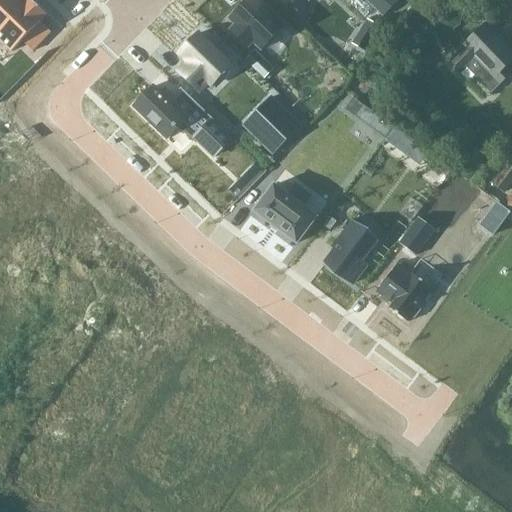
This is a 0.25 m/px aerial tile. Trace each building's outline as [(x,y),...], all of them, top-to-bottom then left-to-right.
[(0,0),(0,28),(26,1),(24,0),(0,0)] [(27,0),(26,1),(0,28),(0,41),(11,52),(21,42),(32,52),(51,33),(40,23),(41,22),(40,21),(46,15),(30,0),(27,0)] [(255,0),(248,0),(230,19),(235,25),(230,31),(247,47),(253,42),(261,50),(283,27),(255,0)] [(511,60),(511,54),(485,27),(449,63),(460,75),(475,60),(484,69),(476,77),(491,93),(511,74),(505,68),(511,60)] [(197,34),(179,54),(187,62),(177,72),(198,92),(208,82),(211,86),(230,66),(197,34)] [(273,70),(254,52),(246,61),(264,79),(273,70)] [(153,87),(134,107),(167,139),(182,123),(196,137),(194,139),(213,157),(230,140),(212,123),(214,121),(180,88),(173,96),(167,90),(161,95),(153,87)] [(271,98),(243,126),(272,154),(300,126),(271,98)] [(366,108),(358,119),(385,139),(393,127),(366,108)] [(394,128),(385,140),(406,156),(415,144),(394,128)] [(504,194),(511,181),(511,167),(506,163),(491,186),(504,194)] [(251,166),(237,180),(245,187),(258,173),(251,166)] [(273,186),(254,212),(296,244),(316,218),(273,186)] [(326,245),(317,257),(344,278),(358,260),(353,256),(368,236),(342,216),(323,242),(326,245)] [(329,218),(323,226),(330,230),(336,222),(329,218)] [(397,266),(377,293),(395,307),(392,311),(407,323),(432,290),(410,273),(409,275),(397,266)]
